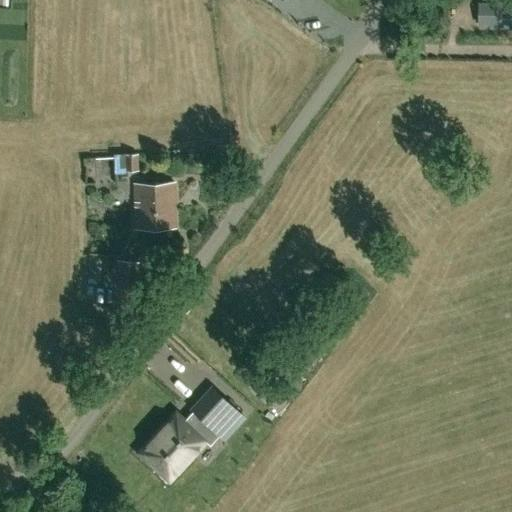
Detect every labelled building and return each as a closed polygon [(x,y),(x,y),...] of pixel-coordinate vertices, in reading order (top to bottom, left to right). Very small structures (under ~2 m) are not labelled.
[(511,0),(491,0),(491,2),(479,2),(479,25),(511,25),(511,0)] [(124,171),(139,170),(139,153),(123,154),(124,171)] [(135,228),(175,227),(174,183),(134,183),(135,228)] [(143,261),(115,260),(115,261),(107,260),(105,276),(113,276),(112,302),(138,302),(143,261)] [(139,453),(155,467),(165,476),(169,480),(205,440),(197,433),(206,423),(219,435),(239,412),(231,405),(227,401),(220,395),(212,388),(198,403),(192,409),(193,410),(188,416),(184,421),(176,413),(139,453)]
